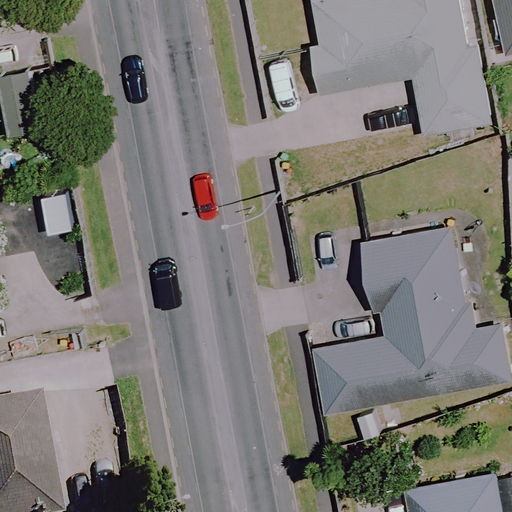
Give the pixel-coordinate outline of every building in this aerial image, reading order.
[(468,44),(459,0),(312,0),(313,0),(322,44),(313,46),(322,93),(414,75),(426,134),(491,121),(476,42),(468,44)] [(511,0),(496,0),(508,53),(511,52),(511,0)] [(473,324),(455,224),(363,241),(381,335),(324,346),(336,412),(511,379),(511,362),(504,319),(473,324)] [(0,511),(52,511),(35,399),(0,404),(0,511)] [(505,511),(497,470),(405,488),(410,511),(505,511)]
